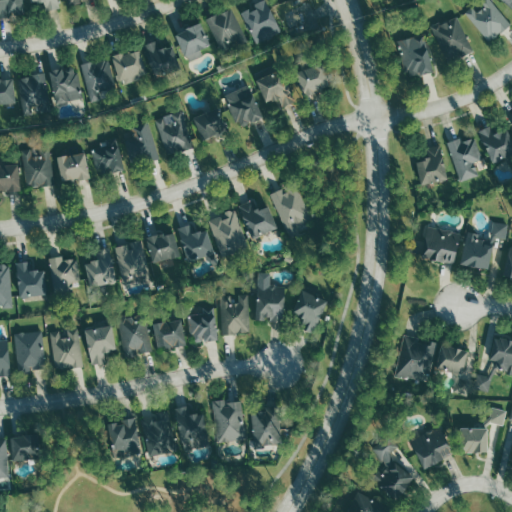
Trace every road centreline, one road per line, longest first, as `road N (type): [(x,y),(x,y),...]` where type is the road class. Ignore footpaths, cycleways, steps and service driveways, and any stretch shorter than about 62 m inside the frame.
road 1 (tertiary): [(0,228),(162,197),(313,131),(449,103),(511,70)]
road 2 (tertiary): [(345,0),(374,120),(385,217),(380,290),(340,412),(288,511)]
road 3 (residential): [(0,406),(278,364)]
road 4 (residential): [(171,0),(76,32),(0,46)]
